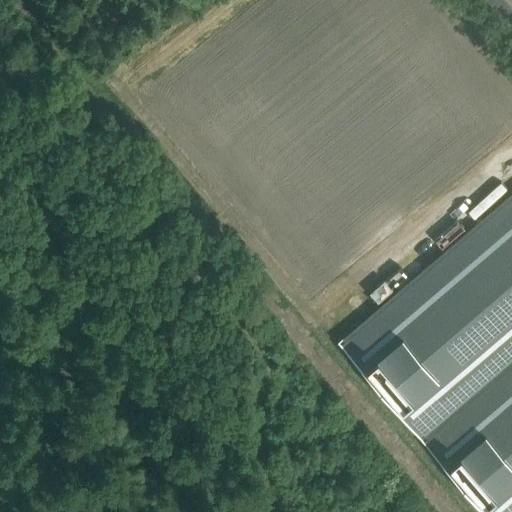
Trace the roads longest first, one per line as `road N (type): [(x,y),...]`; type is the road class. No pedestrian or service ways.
road 1 (track): [(0,74),(22,56),(263,344),(262,448)]
road 2 (track): [(263,511),(262,448),(0,354)]
